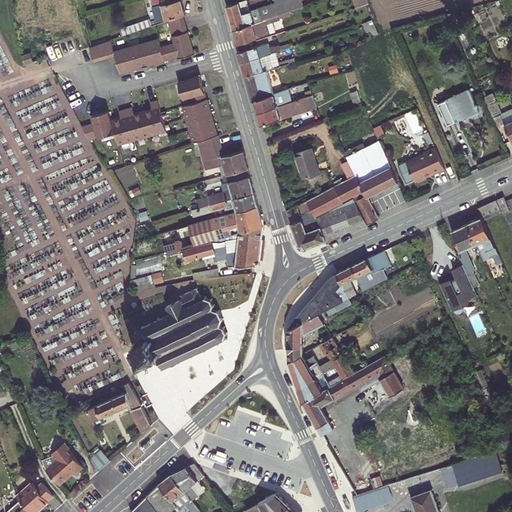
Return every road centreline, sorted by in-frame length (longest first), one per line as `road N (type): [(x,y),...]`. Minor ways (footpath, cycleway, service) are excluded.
road 1 (tertiary): [(511,174),(291,276)]
road 2 (tertiary): [(229,57),(291,276)]
road 3 (tertiary): [(99,511),(270,365)]
road 4 (residential): [(229,57),(124,86),(60,70)]
road 5 (tertiary): [(270,365),(335,511)]
